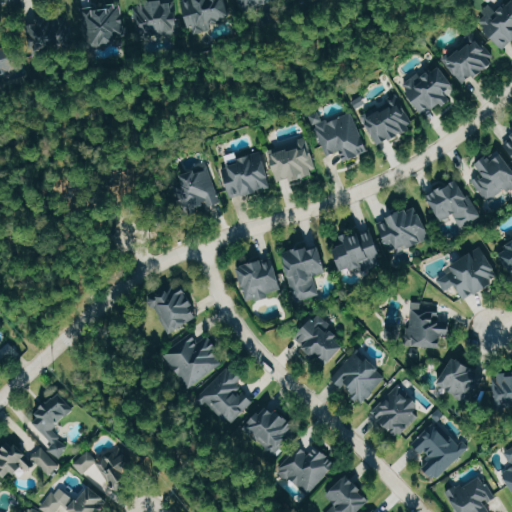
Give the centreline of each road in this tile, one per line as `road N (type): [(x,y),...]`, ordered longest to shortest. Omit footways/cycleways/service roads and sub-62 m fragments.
road 1 (residential): [(93,309),(149,268),(399,172),(511,86)]
road 2 (residential): [(199,248),(249,345),(422,511)]
road 3 (residential): [(0,399),(93,309)]
